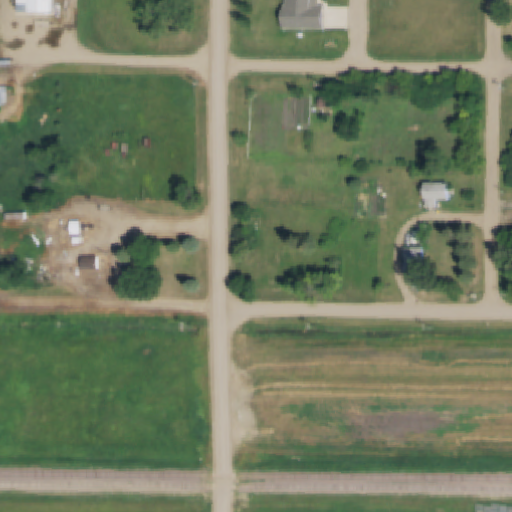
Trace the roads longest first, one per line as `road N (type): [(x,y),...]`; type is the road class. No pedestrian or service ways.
road 1 (residential): [(228,511),(224,0)]
road 2 (track): [(225,310),(0,298),(7,59)]
road 3 (residential): [(494,312),(494,0)]
road 4 (residential): [(511,69),(224,63)]
road 5 (residential): [(511,312),(225,310)]
